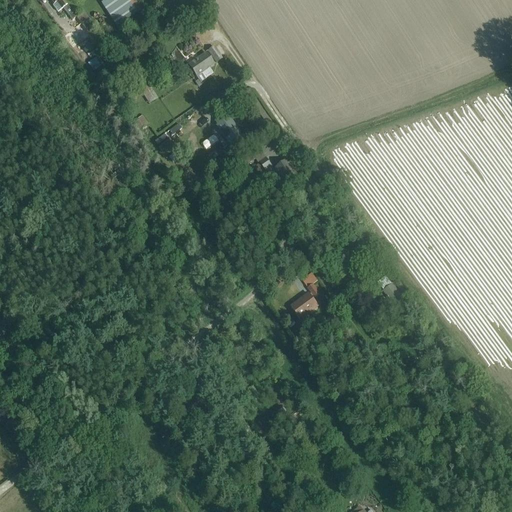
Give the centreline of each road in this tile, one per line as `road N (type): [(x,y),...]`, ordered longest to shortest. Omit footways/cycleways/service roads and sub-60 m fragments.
road 1 (track): [(0,493),(251,294),(313,185),(306,155),(209,23)]
road 2 (track): [(306,155),(511,73)]
